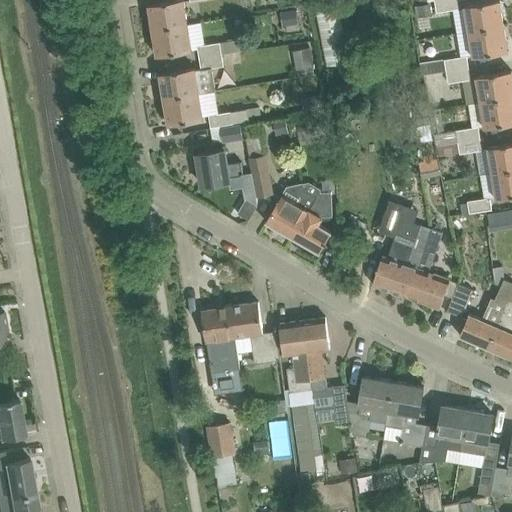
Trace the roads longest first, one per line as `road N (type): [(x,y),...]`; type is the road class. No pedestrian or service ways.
road 1 (unclassified): [(511,387),(404,338),(198,217),(142,173),(111,0)]
road 2 (residential): [(69,511),(0,119)]
